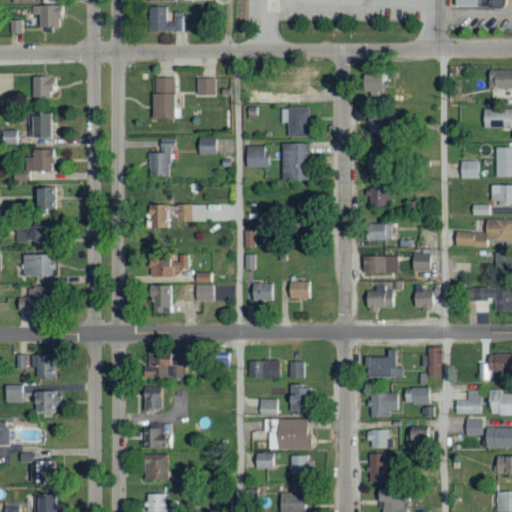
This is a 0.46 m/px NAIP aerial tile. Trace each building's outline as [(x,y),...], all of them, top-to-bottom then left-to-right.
[(452,0),(453,9),(501,8),(500,0),(452,0)] [(31,7),(31,19),(37,19),(37,31),(61,31),(60,6),(31,7)] [(168,7),(149,7),(148,31),(182,32),(183,19),(167,19),(168,7)] [(22,20),(9,21),(10,34),(22,33),(22,20)] [(511,70),(487,72),(488,90),(511,89),(511,70)] [(362,94),(383,94),(382,74),(361,75),(362,94)] [(54,77),(31,77),(31,98),(54,99),(54,77)] [(150,94),(150,120),(172,121),(173,79),(154,79),(154,94),(150,94)] [(215,79),(195,79),(196,96),(215,96),(215,79)] [(288,138),(309,138),(308,107),(287,108),(288,138)] [(482,129),(511,128),(511,109),(481,110),(482,129)] [(50,116),(29,115),(29,139),(50,139),(50,116)] [(0,144),(17,144),(17,131),(0,131),(0,144)] [(215,156),(215,139),(196,139),(196,156),(215,156)] [(148,154),(147,177),(168,177),(169,150),(173,150),(173,141),(158,140),(158,154),(148,154)] [(307,144),(281,144),(281,182),(308,181),(307,144)] [(244,168),(267,168),(267,147),(245,146),(244,168)] [(496,178),(511,177),(511,147),(496,147),(496,178)] [(53,172),(52,150),(32,150),(33,158),(24,158),(24,171),(12,171),(12,182),(28,182),(27,172),(53,172)] [(459,179),(478,179),(478,162),(460,161),(459,179)] [(511,185),(491,185),(490,202),(499,202),(499,204),(511,204),(511,185)] [(35,188),(34,212),(53,212),(54,189),(35,188)] [(471,216),(490,216),(490,205),(471,205),(471,216)] [(205,222),(205,206),(147,206),(147,230),(167,230),(167,221),(176,220),(176,222),(205,222)] [(511,220),(485,220),(485,233),(455,232),(455,247),(487,247),(487,241),(511,241),(511,220)] [(391,224),(364,225),(364,241),(391,241),(391,224)] [(15,242),(32,242),(33,249),(49,248),(48,227),(15,227),(15,242)] [(495,273),(511,272),(511,253),(494,255),(495,273)] [(172,278),(171,270),(188,269),(188,254),(154,255),(154,262),(148,262),(148,278),(172,278)] [(429,271),(430,255),(411,254),(411,271),(429,271)] [(21,277),(52,278),(52,256),(22,255),(21,277)] [(362,257),(362,275),(397,274),(397,256),(362,257)] [(195,283),(212,282),(212,274),(195,274),(195,283)] [(287,282),(288,300),(310,300),(310,282),(287,282)] [(273,301),(273,284),(250,285),(250,302),(273,301)] [(212,302),(213,286),(195,285),(194,301),(212,302)] [(413,309),(432,310),(433,290),(424,290),(424,285),(414,285),(413,309)] [(171,286),(149,286),(149,314),(171,313),(171,286)] [(376,308),(394,309),(394,292),(386,292),(386,286),(374,286),(374,292),(365,292),(365,312),(376,313),(376,308)] [(15,298),(16,313),(54,311),(53,287),(26,288),(26,298),(15,298)] [(494,312),(511,312),(511,289),(468,288),(467,300),(494,301),(494,312)] [(442,347),(427,347),(427,376),(442,376),(442,347)] [(386,357),(365,357),(366,377),(402,376),(402,368),(393,368),(393,350),(385,350),(386,357)] [(209,367),(229,368),(230,352),(210,352),(209,367)] [(180,378),(180,364),(170,364),(171,354),(143,353),(143,376),(180,378)] [(511,353),(488,353),(487,370),(511,371),(511,353)] [(29,377),(52,378),(53,355),(30,354),(29,377)] [(25,368),(25,355),(11,356),(11,368),(25,368)] [(279,378),(278,360),(247,360),(247,378),(279,378)] [(288,377),(304,378),(305,362),(288,361),(288,377)] [(287,411),(309,412),(310,385),(288,384),(287,411)] [(21,402),(20,385),(3,385),(4,403),(21,402)] [(161,410),(160,386),(141,387),(142,410),(161,410)] [(430,387),(411,388),(411,404),(430,404),(430,387)] [(511,414),(511,393),(501,394),(500,390),(488,390),(488,414),(511,414)] [(58,391),(39,391),(40,400),(33,400),(33,412),(58,411),(58,391)] [(454,414),(482,413),(481,391),(467,391),(467,400),(454,400),(454,414)] [(370,393),(370,417),(389,417),(389,411),(399,410),(398,392),(370,393)] [(277,414),(277,399),(258,398),(258,414),(277,414)] [(310,449),(310,432),(306,432),(305,418),(262,419),(263,431),(267,431),(267,450),(310,449)] [(482,419),(465,419),(465,436),(482,435),(482,419)] [(0,444),(9,444),(8,427),(0,427),(0,444)] [(429,443),(429,427),(406,428),(407,443),(429,443)] [(511,446),(511,427),(483,428),(484,447),(511,446)] [(172,448),(171,434),(161,435),(161,428),(142,428),(143,449),(172,448)] [(394,447),(393,438),(389,438),(389,429),(368,430),(368,448),(394,447)] [(54,461),(33,461),(33,453),(19,452),(19,462),(33,462),(32,479),(54,479),(54,461)] [(273,468),(273,453),(253,453),(253,468),(273,468)] [(369,482),(391,482),(390,453),(368,454),(369,482)] [(167,454),(142,454),(142,480),(167,479),(167,454)] [(289,474),(310,474),(310,455),(289,455),(289,474)] [(511,456),(494,456),(494,473),(511,473),(511,456)] [(382,511),(407,511),(407,507),(403,507),(403,501),(409,500),(408,490),(376,491),(377,501),(382,501),(382,511)] [(496,510),(511,510),(511,491),(497,491),(496,510)] [(278,511),(304,511),(305,493),(279,493),(278,511)] [(146,511),(172,511),(172,509),(164,508),(165,494),(147,494),(146,511)] [(53,511),(53,495),(34,495),(33,511),(53,511)]
